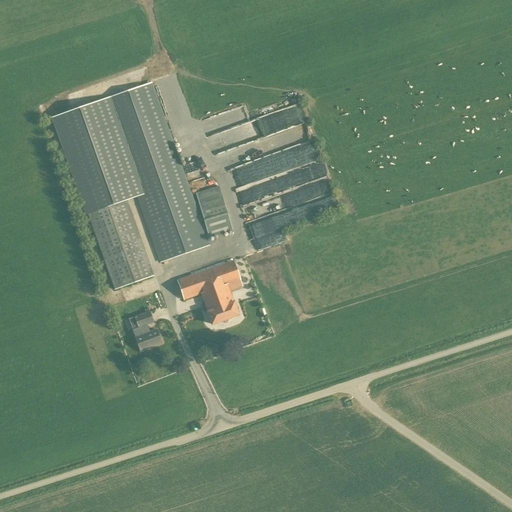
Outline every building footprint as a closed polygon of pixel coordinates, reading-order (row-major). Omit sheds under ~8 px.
[(127,200),(137,196),(160,264),(212,246),(209,237),(194,194),(154,81),(55,116),(89,213),(127,200)] [(307,121),(266,136),(275,161),(281,159),(283,166),(291,163),(293,167),(304,163),(301,153),(289,158),(286,150),(314,140),(307,121)] [(310,218),(338,209),(324,162),(312,166),(316,180),(240,204),(246,223),(306,204),(310,218)] [(238,172),(235,182),(255,186),(257,176),(238,172)] [(209,237),(232,230),(222,197),(219,187),(195,193),(198,204),(209,237)] [(153,277),(127,200),(88,213),(115,290),(153,277)] [(207,312),(211,325),(238,315),(233,303),(229,292),(242,287),(233,262),(178,281),(184,300),(201,294),(207,312)] [(129,319),(133,329),(132,330),(140,351),(161,344),(156,330),(150,332),(147,325),(153,322),(149,311),(129,319)]
